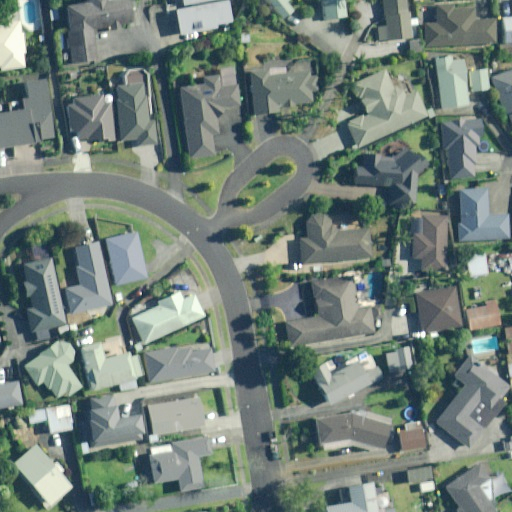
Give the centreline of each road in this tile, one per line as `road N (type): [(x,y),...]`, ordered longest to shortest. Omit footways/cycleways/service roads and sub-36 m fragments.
road 1 (residential): [(202,237),(235,308),(266,511)]
road 2 (residential): [(47,186),(142,192),(202,237)]
